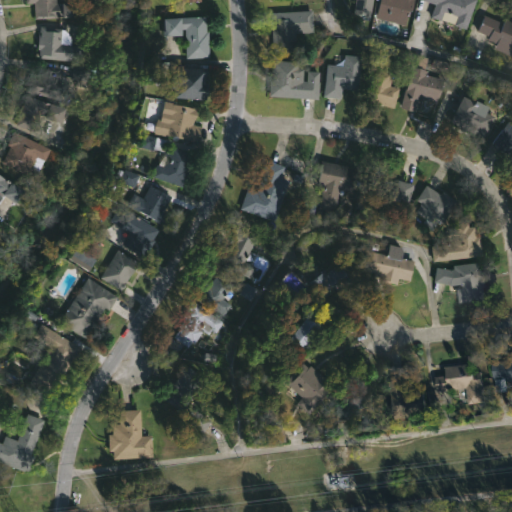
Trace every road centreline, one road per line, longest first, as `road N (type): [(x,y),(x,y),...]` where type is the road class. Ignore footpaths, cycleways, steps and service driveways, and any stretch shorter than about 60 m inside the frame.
road 1 (residential): [(235,0),(232,122),(217,186),(203,223),(84,414),(61,511)]
road 2 (residential): [(511,239),(498,202),(476,176),(443,157),(232,122)]
road 3 (residential): [(511,325),(384,334)]
